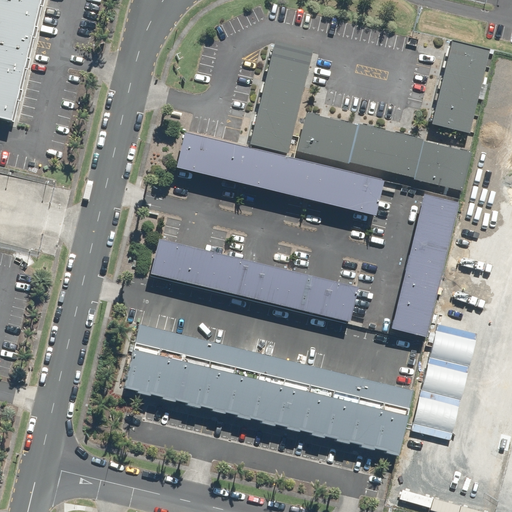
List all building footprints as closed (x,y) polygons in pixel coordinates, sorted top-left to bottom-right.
[(36,9),(0,0),(0,41),(26,47),(36,9)] [(37,0),(0,0),(36,9),(37,0)] [(26,47),(0,41),(0,81),(17,86),(26,47)] [(491,52),(448,42),(429,125),(472,135),(491,52)] [(313,52),(274,43),(251,144),(290,153),(313,52)] [(17,86),(0,81),(0,122),(8,124),(17,86)] [(472,152),(307,114),(298,155),(462,193),(472,152)] [(211,145),(178,137),(174,155),(207,162),(211,145)] [(244,152),(211,145),(207,162),(240,170),(244,152)] [(277,160),(244,152),(240,170),(273,178),(277,160)] [(207,162),(174,155),(169,172),(203,180),(207,162)] [(310,168),(277,160),(273,178),(306,185),(310,168)] [(240,170),(207,162),(203,180),(236,187),(240,170)] [(343,176),(310,168),(306,185),(339,193),(343,176)] [(273,178),(240,170),(236,187),(269,195),(273,178)] [(376,183),(343,176),(339,193),(372,201),(376,183)] [(306,185),(273,178),(269,195),(302,203),(306,185)] [(339,193),(306,185),(302,203),(335,211),(339,193)] [(372,201),(339,193),(335,211),(368,218),(372,201)] [(417,197),(409,232),(426,235),(434,201),(417,197)] [(434,201),(426,235),(443,239),(451,205),(434,201)] [(409,232),(401,266),(418,269),(426,235),(409,232)] [(426,235),(418,269),(435,273),(443,239),(426,235)] [(187,252),(154,244),(150,261),(183,269),(187,252)] [(220,260),(187,252),(183,269),(216,277),(220,260)] [(253,267),(220,260),(216,277),(249,285),(253,267)] [(183,269),(150,261),(146,279),(179,286),(183,269)] [(401,266),(393,300),(410,303),(418,269),(401,266)] [(286,275),(253,267),(249,285),(282,293),(286,275)] [(216,277),(183,269),(179,286),(212,294),(216,277)] [(418,269),(410,303),(427,307),(435,273),(418,269)] [(319,283),(286,275),(282,293),(315,300),(319,283)] [(249,285),(216,277),(212,294),(245,302),(249,285)] [(352,291),(319,283),(315,300),(348,308),(352,291)] [(282,293),(249,285),(245,302),(278,310),(282,293)] [(315,300),(282,293),(278,310),(311,318),(315,300)] [(348,308),(315,300),(311,318),(344,325),(348,308)] [(393,300),(385,334),(402,337),(410,303),(393,300)] [(410,303),(402,337),(420,341),(427,307),(410,303)] [(149,329),(137,326),(120,393),(145,399),(161,332),(149,329)] [(174,335),(161,332),(145,399),(170,405),(186,338),(174,335)] [(199,341),(186,338),(170,405),(195,411),(211,344),(199,341)] [(223,346),(211,344),(195,411),(220,417),(236,349),(223,346)] [(248,352),(236,349),(220,417),(244,423),(261,355),(248,352)] [(273,358),(261,355),(244,423),(269,429),(285,361),(273,358)] [(298,364),(285,361),(269,429),(294,435),(310,367),(298,364)] [(323,370),(310,367),(294,435),(319,441),(335,373),(323,370)] [(347,376),(335,373),(319,441),(343,447),(360,379),(347,376)] [(372,382),(360,379),(343,447),(368,453),(385,385),(372,382)] [(397,388),(385,385),(368,453),(393,458),(409,391),(397,388)]
